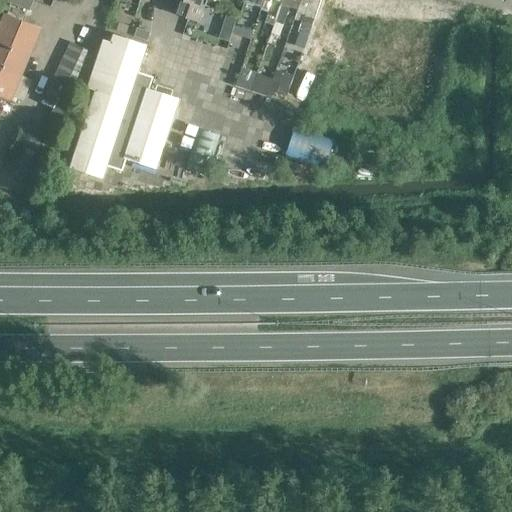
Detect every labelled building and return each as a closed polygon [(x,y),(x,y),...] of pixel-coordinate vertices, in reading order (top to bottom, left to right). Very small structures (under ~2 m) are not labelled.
[(9,0),(9,2),(22,8),(27,10),(31,1),(29,0),(9,0)] [(176,0),(179,1),(174,15),(198,23),(200,16),(201,17),(205,5),(203,5),(204,0),(176,0)] [(213,0),(207,0),(206,6),(216,9),(219,2),(213,0)] [(273,0),(266,23),(267,23),(265,27),(272,29),(281,0),(273,0)] [(282,33),(290,7),(298,10),(300,0),(281,0),(272,29),(282,33)] [(304,15),(297,36),(308,40),(315,17),(320,0),(300,0),(298,10),(297,13),(304,15)] [(0,98),(11,103),(12,101),(18,104),(20,99),(23,101),(32,83),(21,78),(30,58),(29,57),(40,28),(4,13),(3,17),(0,15),(0,98)] [(230,43),(237,19),(228,16),(221,40),(230,43)] [(137,28),(134,36),(147,40),(150,32),(137,28)] [(245,29),(243,37),(252,39),(254,32),(245,29)] [(108,37),(92,85),(101,88),(75,166),(109,178),(114,164),(128,168),(131,157),(164,168),(187,96),(155,86),(158,75),(145,71),(154,42),(147,40),(134,36),(120,31),(117,39),(108,37)] [(71,42),(64,56),(43,100),(56,107),(45,131),(57,137),(98,53),(71,42)] [(274,78),(268,96),(271,97),(285,102),(293,76),(277,70),(274,78)] [(236,85),(238,86),(248,90),(253,76),(240,71),(239,75),(236,85)] [(258,73),(252,91),(268,96),(274,78),(258,73)] [(447,106),(451,91),(445,90),(441,105),(447,106)] [(57,137),(45,131),(28,123),(0,180),(0,186),(32,191),(57,137)] [(295,126),(286,156),(326,167),(335,138),(295,126)] [(188,166),(206,171),(216,137),(198,131),(188,166)]
